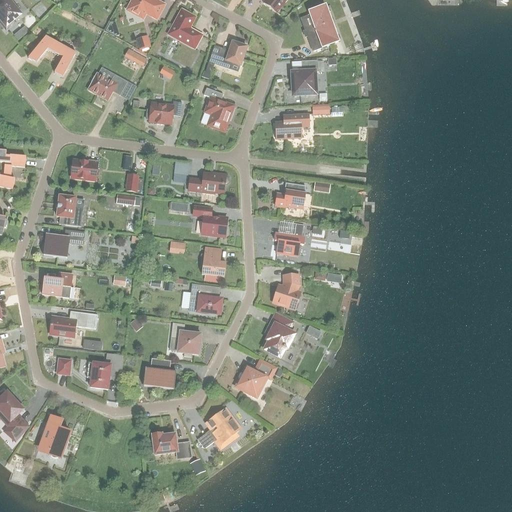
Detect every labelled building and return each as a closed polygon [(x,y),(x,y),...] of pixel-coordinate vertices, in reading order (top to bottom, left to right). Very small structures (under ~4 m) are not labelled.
[(0,0),(0,24),(4,29),(6,27),(7,30),(15,23),(13,21),(20,16),(9,3),(11,0),(0,0)] [(133,0),(127,11),(143,20),(145,14),(156,20),(164,6),(153,0),(133,0)] [(265,0),(263,4),(276,14),(286,0),(265,0)] [(310,17),(301,20),(309,43),(312,52),(322,49),(338,43),(334,33),(329,35),(325,25),(328,24),(324,13),(319,15),(317,10),(309,13),(310,17)] [(200,37),(188,30),(194,19),(182,12),(169,35),(194,48),(200,37)] [(149,37),(137,40),(141,52),(152,48),(149,37)] [(76,55),(45,38),(28,60),(36,64),(47,50),(62,59),(54,74),(62,79),(76,55)] [(240,67),(246,48),(241,46),(242,44),(234,42),(234,44),(232,44),(228,56),(218,53),(214,66),(230,71),(238,74),(240,67)] [(143,68),(147,60),(141,57),(137,65),(143,68)] [(315,96),(315,73),(318,73),(317,62),(301,62),(301,69),(297,69),(298,73),(292,74),(293,97),(315,96)] [(171,80),(175,73),(164,67),(160,74),(171,80)] [(209,80),(212,71),(206,69),(205,73),(203,72),(201,78),(209,80)] [(92,84),(88,92),(107,102),(112,93),(120,97),(129,102),(137,88),(127,83),(114,76),(110,83),(97,76),(95,78),(94,77),(90,83),(92,84)] [(210,99),(206,110),(204,114),(211,117),(207,127),(224,133),(226,128),(226,127),(228,119),(229,119),(234,107),(220,102),(223,96),(206,89),(203,96),(210,99)] [(180,118),(181,111),(182,104),(173,103),(172,107),(151,105),(151,111),(147,111),(146,121),(149,121),(149,123),(157,124),(156,125),(163,126),(164,124),(171,125),(172,117),(176,117),(180,118)] [(329,115),(329,108),(312,108),(312,116),(329,115)] [(283,116),(283,123),(275,124),(276,140),(301,139),(301,128),(309,128),(308,115),(283,116)] [(24,168),(25,158),(9,156),(9,158),(6,157),(6,153),(0,152),(0,162),(4,163),(3,178),(0,176),(0,187),(12,190),(14,180),(9,179),(9,178),(10,178),(12,167),(24,168)] [(70,179),(95,182),(97,163),(88,161),(87,164),(73,162),(72,166),(71,167),(70,173),(71,175),(70,179)] [(214,196),(214,194),(223,195),(225,184),(226,184),(228,183),(229,179),(227,176),(216,175),(216,177),(204,175),(203,181),(190,179),(188,193),(214,196)] [(136,193),(138,177),(128,176),(126,192),(136,193)] [(330,186),(315,184),(313,192),(329,194),(330,186)] [(277,195),(275,207),(284,209),(285,208),(302,210),(305,194),(304,194),(305,187),(288,185),(287,192),(286,192),(285,196),(277,195)] [(117,196),(116,205),(134,207),(135,198),(117,196)] [(75,200),(75,199),(60,198),(60,197),(59,197),(59,198),(58,205),(57,210),(58,210),(57,217),(57,218),(65,219),(65,226),(81,228),(83,210),(74,209),(75,200)] [(204,218),(202,235),(225,238),(228,220),(211,218),(212,210),(194,208),(193,217),(204,218)] [(276,234),(274,242),(278,243),(277,255),(297,258),(299,246),(303,246),(304,238),(302,238),(304,226),(296,225),(294,237),(276,234)] [(65,231),(64,238),(45,236),(43,257),(66,260),(68,245),(82,247),(84,234),(65,231)] [(185,245),(170,243),(169,254),(179,255),(179,254),(184,254),(185,245)] [(224,279),(226,264),(218,263),(220,251),(221,251),(221,250),(205,248),(204,257),(206,257),(205,268),(202,268),(201,276),(224,279)] [(69,300),(72,276),(59,275),(58,282),(44,280),(42,296),(69,300)] [(295,310),(300,295),(299,275),(282,275),(283,289),(278,288),(273,303),(295,310)] [(126,278),(114,277),(113,286),(125,288),(126,278)] [(173,284),(165,283),(164,291),(172,292),(173,284)] [(221,301),(216,300),(216,296),(211,296),(212,288),(193,286),(189,312),(207,315),(208,314),(219,315),(221,301)] [(74,339),(76,328),(95,330),(97,317),(70,314),(69,321),(51,319),(50,336),(74,339)] [(265,351),(280,358),(288,342),(290,343),(294,335),(287,332),(291,324),(276,316),(271,325),(274,326),(267,341),(269,342),(265,351)] [(142,327),(136,320),(130,325),(136,333),(142,327)] [(191,358),(191,355),(198,356),(200,343),(192,342),(193,334),(184,333),(185,325),(173,324),(172,332),(180,333),(178,342),(177,353),(183,354),(183,357),(191,358)] [(321,333),(309,328),(306,335),(317,340),(321,333)] [(100,352),(101,343),(92,342),(91,351),(100,352)] [(70,360),(57,359),(55,375),(69,377),(70,360)] [(173,389),(173,391),(174,391),(176,372),(169,372),(170,362),(151,359),(150,369),(145,369),(143,385),(173,389)] [(235,388),(256,399),(267,378),(270,380),(275,370),(260,362),(255,371),(246,367),(235,388)] [(91,379),(90,388),(107,391),(110,366),(88,364),(86,378),(91,379)] [(26,428),(16,416),(22,411),(7,395),(0,400),(0,411),(1,411),(6,417),(3,420),(10,427),(6,432),(9,435),(12,432),(16,437),(26,428)] [(206,424),(218,440),(221,445),(240,431),(225,410),(206,424)] [(60,456),(62,456),(70,433),(59,429),(62,422),(51,418),(39,449),(49,452),(49,453),(49,455),(50,457),(51,459),(53,459),(55,459),(57,459),(59,458),(60,456)] [(153,446),(151,446),(152,455),(154,455),(154,456),(176,453),(177,460),(191,458),(189,443),(176,445),(175,435),(162,437),(162,435),(152,436),(153,446)] [(204,450),(209,447),(202,437),(197,441),(204,450)] [(195,476),(205,472),(199,459),(190,463),(195,476)]
